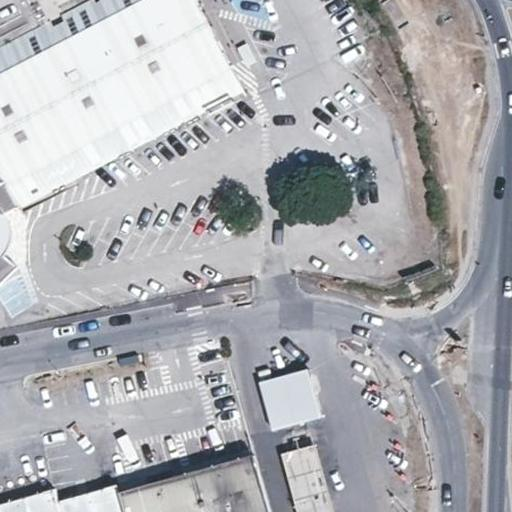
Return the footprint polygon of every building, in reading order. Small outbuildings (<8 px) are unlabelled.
[(200,0),(98,0),(77,11),(0,50),(0,155),(10,175),(25,205),(95,169),(220,104),(248,90),(218,34),(200,0)] [(0,288),(3,286),(25,268),(0,246),(0,210),(8,214),(25,205),(10,175),(0,155),(0,288)] [(257,377),(271,429),(321,415),(306,363),(257,377)] [(333,511),(316,440),(283,449),(298,511),(333,511)] [(269,511),(252,457),(121,494),(124,503),(126,511),(269,511)] [(119,486),(60,502),(57,491),(0,505),(0,511),(126,511),(124,503),(121,494),(119,486)]
